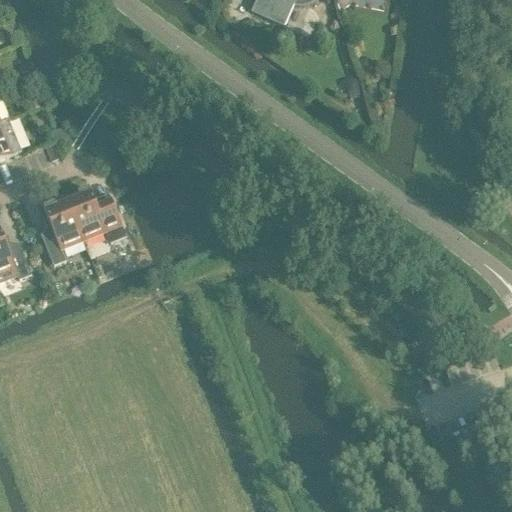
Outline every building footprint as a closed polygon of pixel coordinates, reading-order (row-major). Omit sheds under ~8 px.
[(293,8),(294,9),(296,9),(300,10),(305,10),(309,8),(311,8),(313,7),(314,6),(316,4),(318,3),(319,1),(320,0),(256,0),(259,1),(253,15),(284,28),(293,8)] [(344,83),(349,102),(364,98),(359,79),(344,83)] [(0,163),(22,155),(9,123),(0,127),(0,163)] [(66,201),(84,244),(106,235),(111,246),(127,240),(109,198),(94,204),(89,192),(66,201)] [(62,253),(84,244),(66,201),(43,211),(49,224),(45,228),(48,230),(41,240),(42,240),(54,269),(67,265),(62,253)] [(0,232),(0,286),(18,279),(20,283),(32,279),(21,249),(21,247),(8,245),(9,243),(3,242),(4,241),(0,232)]
